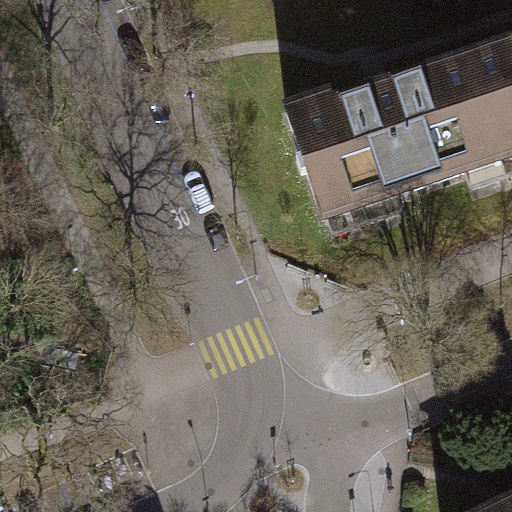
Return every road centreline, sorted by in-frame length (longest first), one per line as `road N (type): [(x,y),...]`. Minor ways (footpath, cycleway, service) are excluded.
road 1 (residential): [(78,0),(237,347),(255,420)]
road 2 (residential): [(511,364),(342,435)]
road 3 (residential): [(255,420),(229,477),(170,511)]
